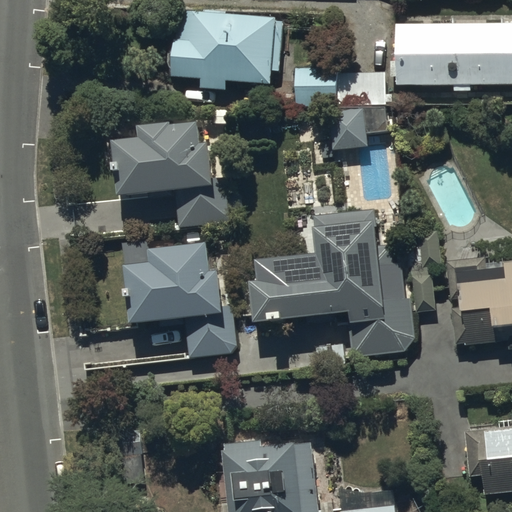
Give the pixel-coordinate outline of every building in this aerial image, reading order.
[(284,23),(179,17),(175,84),(203,86),(202,94),(227,96),(227,88),(273,91),(273,75),(281,76),(284,23)] [(511,29),(398,30),(398,65),(392,65),(392,82),(398,82),(398,90),(511,90),(511,29)] [(337,72),(297,72),(298,111),(331,112),(334,154),(369,151),(369,137),(386,137),(386,77),(337,77),(337,72)] [(202,131),(142,136),(143,148),(115,151),(119,206),(179,201),(181,231),(233,227),(230,184),(214,186),(211,152),(203,152),(202,131)] [(376,216),(316,222),(320,260),(261,266),(263,291),(254,292),(258,333),(351,323),(355,363),(406,357),(416,345),(410,291),(398,292),(393,249),(379,250),(376,216)] [(438,236),(421,237),(423,270),(441,269),(438,236)] [(153,272),(128,274),(133,334),(188,329),(191,362),(238,358),(234,310),(224,311),(221,281),(213,281),(211,255),(152,260),(153,272)] [(488,263),(449,266),(455,350),(509,346),(510,354),(511,354),(511,255),(488,257),(488,263)] [(434,277),(414,279),(418,317),(438,315),(434,277)] [(496,425),(470,427),(471,436),(468,436),(470,482),(485,481),(486,498),(511,496),(511,431),(496,433),(496,425)] [(263,444),(224,448),(229,511),(318,511),(312,447),(264,451),(263,444)]
